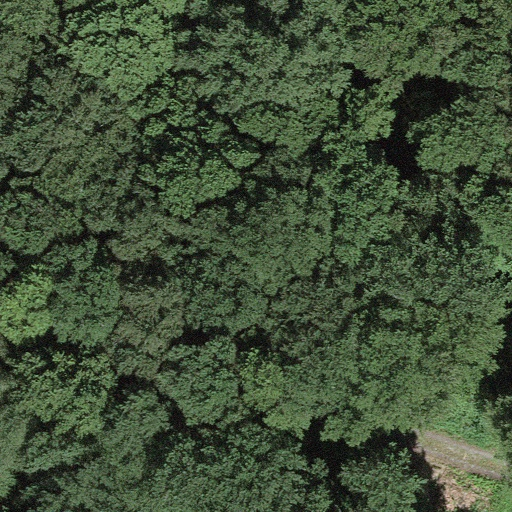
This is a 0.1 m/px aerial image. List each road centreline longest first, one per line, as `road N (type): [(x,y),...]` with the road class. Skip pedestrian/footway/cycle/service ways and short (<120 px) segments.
road 1 (track): [(0,221),(167,319),(511,437)]
road 2 (track): [(0,312),(167,319)]
